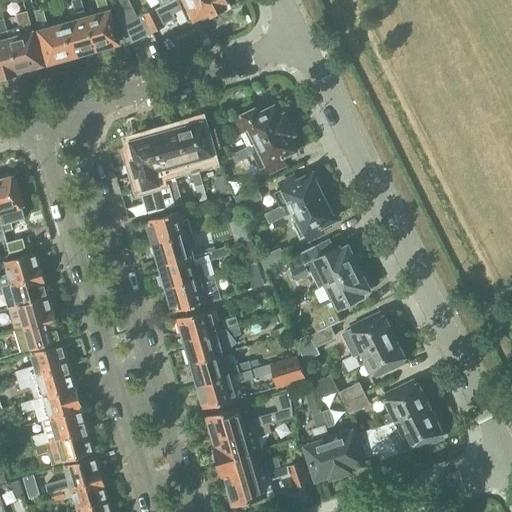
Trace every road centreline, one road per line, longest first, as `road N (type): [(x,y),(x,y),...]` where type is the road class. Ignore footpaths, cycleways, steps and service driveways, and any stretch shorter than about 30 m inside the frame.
road 1 (unclassified): [(300,43),(509,464)]
road 2 (residential): [(199,511),(71,108)]
road 3 (residential): [(33,120),(149,511)]
road 4 (residential): [(300,43),(71,108)]
road 5 (residential): [(371,511),(509,464)]
